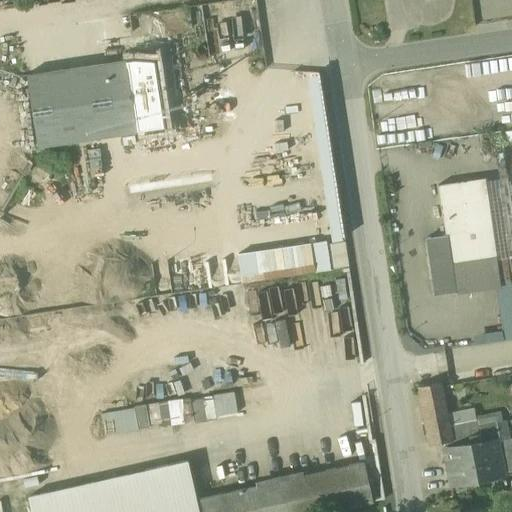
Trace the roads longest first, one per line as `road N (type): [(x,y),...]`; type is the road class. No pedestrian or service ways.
road 1 (unclassified): [(415,511),(349,71)]
road 2 (unknown): [(396,385),(56,478)]
road 3 (unclassified): [(349,71),(511,44)]
